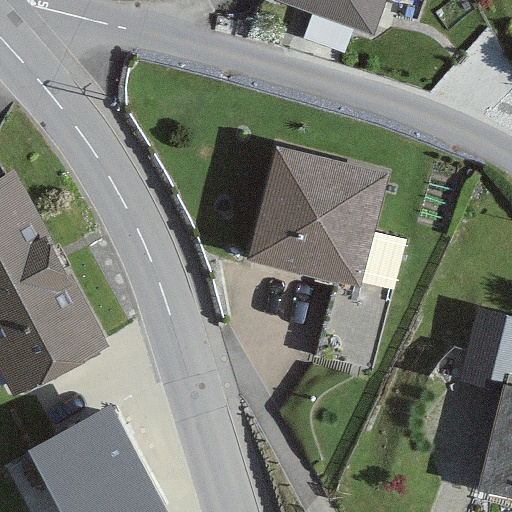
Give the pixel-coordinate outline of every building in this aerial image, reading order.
[(269,0),(268,5),(369,42),(384,0),(269,0)] [(383,181),(279,158),(252,277),(356,300),(383,181)] [(1,169),(0,169),(0,352),(24,393),(105,345),(1,169)] [(72,511),(113,511),(163,496),(126,379),(39,407),(72,511)] [(511,394),(500,391),(474,477),(511,488),(511,394)]
